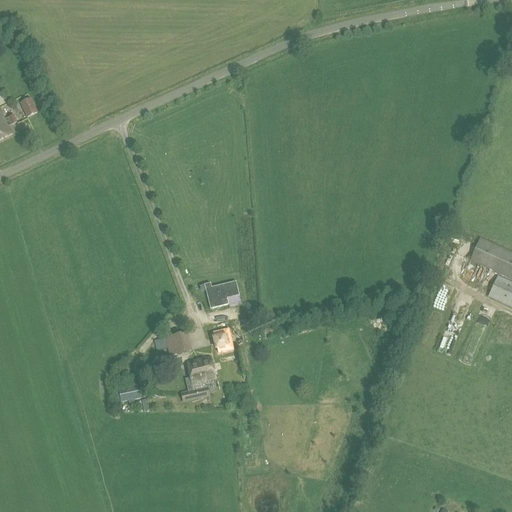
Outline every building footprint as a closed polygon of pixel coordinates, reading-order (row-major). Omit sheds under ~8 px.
[(37,113),(30,99),(21,103),(28,117),(37,113)] [(8,127),(5,120),(0,110),(0,140),(12,134),(8,127)] [(9,118),(12,125),(18,122),(14,116),(9,118)] [(511,280),(511,282),(498,277),(488,298),(511,308),(511,252),(480,239),(470,262),(511,280)] [(205,285),(211,310),(229,305),(227,299),(240,296),(236,282),(212,288),(211,284),(205,285)] [(213,333),(218,354),(234,350),(229,329),(213,333)] [(186,333),(175,336),(180,354),(191,351),(186,333)] [(180,354),(175,336),(166,339),(171,357),(180,354)] [(182,394),(184,404),(211,397),(208,388),(206,389),(205,383),(207,383),(206,381),(216,379),(211,357),(188,363),(194,386),(195,385),(196,391),(190,393),(190,392),(182,394)] [(122,401),(141,398),(140,395),(146,394),(144,385),(119,389),(122,401)]
